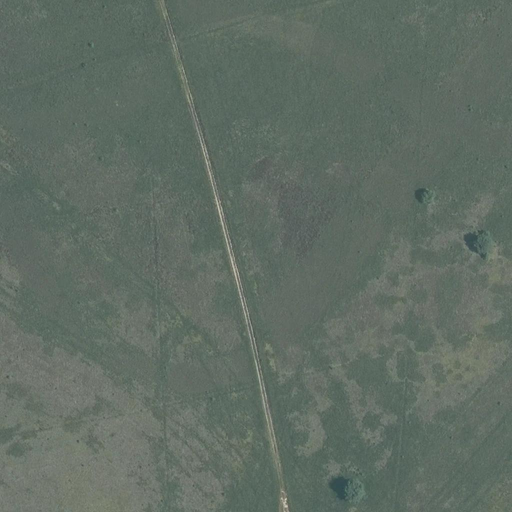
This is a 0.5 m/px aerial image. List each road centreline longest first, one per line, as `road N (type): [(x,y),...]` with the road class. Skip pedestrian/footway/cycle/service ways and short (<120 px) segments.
road 1 (track): [(288,511),(222,209),(162,0)]
road 2 (track): [(338,0),(174,40)]
